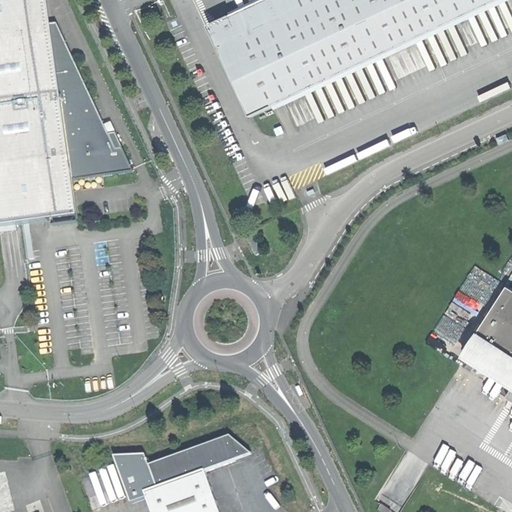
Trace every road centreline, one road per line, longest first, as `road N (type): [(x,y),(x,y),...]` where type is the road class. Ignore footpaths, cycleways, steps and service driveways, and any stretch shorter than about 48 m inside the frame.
road 1 (unclassified): [(302,271),(370,184),(511,115)]
road 2 (tertiary): [(201,206),(108,0)]
road 3 (tertiary): [(347,511),(306,428),(269,377)]
road 4 (unclassified): [(128,399),(79,414),(0,411)]
